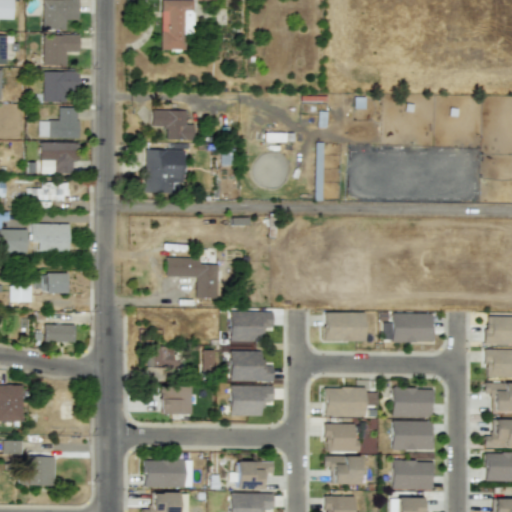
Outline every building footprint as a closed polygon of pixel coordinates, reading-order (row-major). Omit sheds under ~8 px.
[(0,0),(0,19),(10,19),(10,0),(0,0)] [(75,0),(39,0),(39,28),(62,29),(62,19),(75,19),(75,0)] [(191,0),(158,0),(158,49),(182,49),(182,34),(190,34),(191,0)] [(76,51),(75,34),(39,35),(40,65),(63,64),(62,51),(76,51)] [(39,71),(39,101),(61,101),(61,90),(75,90),(75,71),(39,71)] [(35,120),(35,137),(74,138),(74,107),(55,107),(54,120),(35,120)] [(191,124),(183,124),(183,110),(149,109),(148,130),(164,130),(163,139),(190,139),(191,124)] [(37,173),(69,173),(69,161),(75,161),(74,141),(36,142),(37,173)] [(180,149),(142,148),(141,191),(169,192),(170,182),(180,182),(180,149)] [(66,224),(27,223),(27,242),(35,242),(35,251),(65,251),(66,224)] [(162,275),(192,276),(192,297),(213,298),(214,264),(196,264),(196,258),(163,257),(162,275)] [(5,301),(27,302),(27,286),(6,285),(5,301)] [(269,311),(227,311),(226,340),(259,341),(259,327),(269,327),(269,311)] [(361,340),(361,312),(320,312),(320,340),(361,340)] [(378,341),(428,342),(429,313),(387,312),(387,322),(379,322),(378,341)] [(481,343),(511,343),(511,315),(482,315),(481,343)] [(71,324),(41,324),(40,341),(71,342),(71,324)] [(171,346),(150,347),(151,357),(142,357),(142,365),(171,365),(171,346)] [(481,376),(511,376),(511,349),(482,349),(481,376)] [(211,350),(198,350),(198,370),(211,370),(211,350)] [(269,381),(269,366),(259,365),(259,351),(227,350),(226,380),(269,381)] [(511,382),(480,382),(480,393),(488,393),(488,410),(511,410),(511,382)] [(0,384),(0,420),(20,420),(19,384),(0,384)] [(269,401),(269,385),(226,385),(226,415),(258,415),(259,401),(269,401)] [(185,413),(185,386),(156,386),(157,414),(185,413)] [(360,416),(361,387),(321,387),(321,416),(360,416)] [(387,416),(428,417),(429,388),(388,387),(387,416)] [(50,410),(58,410),(58,419),(72,420),(73,391),(50,390),(50,410)] [(373,392),(362,392),(361,404),(372,405),(373,392)] [(480,446),(511,446),(511,419),(490,419),(490,434),(480,434),(480,446)] [(428,420),(388,420),(388,449),(428,449),(428,420)] [(321,450),(352,451),(353,424),(321,423),(321,450)] [(0,453),(18,453),(18,440),(0,440),(0,453)] [(511,452),(481,452),(481,480),(511,480),(511,452)] [(329,483),(356,483),(356,456),(320,455),(319,468),(330,468),(329,483)] [(51,456),(22,456),(22,468),(14,468),(14,485),(51,485),(51,456)] [(181,487),(180,459),(140,460),(140,487),(181,487)] [(269,460),(233,461),(233,489),(263,488),(262,473),(269,473),(269,460)] [(387,488),(428,489),(428,461),(388,460),(387,488)] [(174,511),(174,492),(148,492),(148,508),(138,508),(138,511),(174,511)] [(257,511),(257,509),(269,509),(269,493),(227,492),(226,511),(257,511)] [(351,495),(321,496),(321,511),(355,511),(351,511),(351,495)] [(419,511),(420,498),(386,497),(386,511),(419,511)] [(511,511),(511,498),(489,498),(489,511),(481,511),(511,511)]
